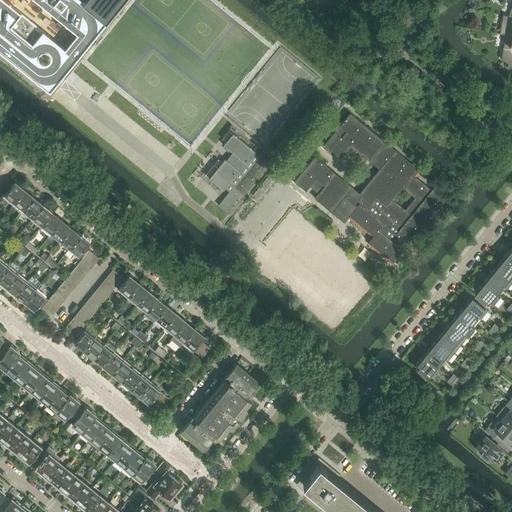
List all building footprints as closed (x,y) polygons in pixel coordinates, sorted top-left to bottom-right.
[(0,0),(0,50),(50,92),(77,58),(4,0),(36,0),(89,43),(118,8),(124,0),(0,0)] [(511,16),(509,16),(503,15),(500,34),(506,35),(511,35),(511,16)] [(45,17),(42,21),(47,25),(51,21),(45,17)] [(511,35),(506,35),(501,60),(509,64),(508,67),(511,68),(511,35)] [(315,156),(313,158),(294,181),(306,191),(310,186),(319,193),(315,198),(320,202),(332,211),(331,212),(332,212),(344,221),(344,222),(350,215),(374,235),(369,242),(369,243),(370,242),(393,261),(393,262),(404,250),(403,249),(408,244),(409,244),(408,243),(449,194),(449,195),(449,194),(437,184),(436,184),(437,185),(432,190),(414,175),(418,170),(419,170),(419,169),(395,150),(350,113),(334,133),(325,145),(341,158),(351,145),(380,169),(360,194),(315,156)] [(236,206),(275,158),(264,149),(258,156),(255,154),(256,152),(233,133),(224,145),(227,148),(225,149),(229,152),(230,150),(233,153),(227,160),(225,159),(209,179),(218,186),(216,187),(219,190),(221,188),(224,190),(225,188),(229,192),(218,205),(229,214),(232,210),(236,206)] [(4,196),(14,204),(25,189),(16,182),(4,196)] [(34,197),(25,189),(14,204),(23,211),(34,197)] [(44,205),(34,197),(23,211),(32,219),(44,205)] [(53,212),(44,205),(32,219),(42,226),(53,212)] [(57,215),(53,212),(42,226),(51,234),(63,220),(57,215)] [(72,227),(63,220),(51,234),(60,241),(72,227)] [(15,229),(11,226),(7,230),(12,234),(15,229)] [(81,235),(72,227),(60,241),(70,249),(81,235)] [(91,243),(81,235),(70,249),(82,259),(86,254),(89,251),(86,248),(91,243)] [(26,237),(22,242),(26,246),(30,241),(26,237)] [(15,240),(11,245),(16,249),(20,244),(15,240)] [(34,244),(30,241),(26,246),(30,249),(34,244)] [(29,251),(24,247),(21,252),(25,256),(29,251)] [(99,258),(90,250),(89,251),(86,254),(96,262),(99,258)] [(44,253),(40,257),(45,261),(48,256),(44,253)] [(96,262),(86,254),(82,259),(92,267),(96,262)] [(53,259),(48,256),(45,261),(49,264),(53,259)] [(511,264),(504,257),(497,266),(511,278),(511,264)] [(0,259),(0,277),(9,267),(0,259)] [(35,264),(39,267),(43,262),(39,259),(35,264)] [(92,267),(82,259),(77,265),(87,273),(92,267)] [(87,273),(77,265),(73,270),(83,278),(87,273)] [(511,278),(497,266),(490,274),(503,286),(507,288),(511,281),(511,278)] [(9,267),(0,277),(0,282),(7,288),(18,274),(9,267)] [(123,277),(113,269),(110,274),(120,282),(123,278),(123,277)] [(83,278),(73,270),(69,274),(79,282),(83,278)] [(18,274),(7,288),(16,296),(27,282),(18,274)] [(79,282),(69,274),(66,279),(75,287),(79,282)] [(110,274),(106,279),(116,287),(120,282),(110,274)] [(490,274),(483,283),(497,294),(503,286),(490,274)] [(123,278),(120,282),(116,287),(128,297),(140,283),(130,275),(126,280),(123,278)] [(75,287),(66,279),(62,284),(72,292),(75,287)] [(116,287),(106,279),(103,283),(112,291),(116,287)] [(27,282),(16,296),(25,303),(37,289),(27,282)] [(103,283),(99,287),(109,295),(112,291),(103,283)] [(149,290),(140,283),(128,297),(138,305),(149,290)] [(500,297),(497,294),(483,283),(476,291),(493,305),(500,297)] [(72,292),(62,284),(58,289),(67,297),(72,292)] [(99,287),(95,291),(105,300),(109,295),(99,287)] [(37,289),(25,303),(35,311),(39,306),(42,308),(46,304),(49,300),(49,299),(37,289)] [(67,297),(58,289),(54,294),(63,302),(67,297)] [(158,298),(149,290),(138,305),(147,312),(158,298)] [(95,291),(91,296),(101,304),(105,300),(95,291)] [(63,302),(54,294),(49,299),(49,300),(59,308),(63,302)] [(91,296),(88,301),(98,309),(101,304),(91,296)] [(471,296),(464,305),(478,317),(481,319),(488,311),(471,296)] [(168,306),(158,298),(147,312),(156,320),(168,306)] [(59,308),(49,300),(46,304),(55,312),(59,308)] [(88,301),(84,305),(94,313),(98,309),(88,301)] [(55,312),(46,304),(42,308),(41,309),(51,317),(55,312)] [(84,305),(80,310),(90,318),(94,313),(84,305)] [(478,317),(464,305),(457,314),(471,325),(478,317)] [(177,313),(168,306),(156,320),(165,327),(177,313)] [(80,310),(76,314),(86,322),(90,318),(80,310)] [(186,321),(177,313),(165,327),(175,335),(186,321)] [(76,314),(73,319),(83,327),(86,322),(76,314)] [(457,314),(451,322),(467,336),(474,327),(471,325),(457,314)] [(122,315),(118,320),(122,324),(126,319),(122,315)] [(73,319),(69,324),(79,332),(83,327),(73,319)] [(196,328),(186,321),(175,335),(184,342),(196,328)] [(120,326),(116,322),(112,327),(117,330),(120,326)] [(451,322),(444,330),(461,344),(467,336),(451,322)] [(69,324),(65,328),(75,336),(76,335),(79,332),(69,324)] [(95,338),(83,327),(79,332),(76,335),(79,338),(74,343),(84,352),(95,338)] [(205,336),(196,328),(184,342),(198,353),(206,344),(201,340),(205,336)] [(140,330),(136,335),(140,339),(144,334),(140,330)] [(444,330),(437,339),(454,353),(461,344),(444,330)] [(139,341),(135,337),(131,342),(135,345),(139,341)] [(95,338),(84,352),(93,359),(105,345),(95,338)] [(430,347),(444,358),(447,361),(454,353),(437,339),(430,347)] [(206,344),(198,353),(203,357),(210,348),(206,344)] [(105,345),(93,359),(102,367),(114,353),(105,345)] [(7,350),(4,346),(0,350),(0,365),(6,370),(20,353),(19,352),(19,350),(16,348),(14,348),(13,350),(10,347),(7,350)] [(159,346),(155,351),(159,354),(163,349),(159,346)] [(430,347),(423,355),(437,367),(444,358),(430,347)] [(25,357),(20,353),(6,370),(14,377),(27,362),(24,359),(25,357)] [(114,353),(102,367),(112,374),(123,360),(114,353)] [(157,356),(153,353),(149,357),(154,361),(157,356)] [(440,369),(437,367),(423,355),(416,364),(419,367),(417,369),(424,375),(426,372),(433,378),(440,369)] [(172,357),(168,362),(172,365),(176,360),(172,357)] [(123,360),(112,374),(121,382),(132,368),(123,360)] [(30,363),(27,362),(14,377),(23,384),(37,367),(31,362),(30,363)] [(167,372),(171,367),(167,363),(163,368),(167,372)] [(260,382),(237,363),(223,379),(224,380),(209,398),(236,420),(252,401),(251,400),(255,395),(251,392),(260,382)] [(42,371),(37,367),(23,384),(31,391),(44,375),(41,373),(42,371)] [(132,368),(121,382),(130,389),(142,375),(132,368)] [(47,377),(44,375),(31,391),(40,398),(54,381),(48,376),(47,377)] [(142,375),(130,389),(140,397),(151,383),(142,375)] [(59,385),(54,381),(40,398),(48,405),(61,389),(58,387),(59,385)] [(151,383),(140,397),(149,405),(153,400),(157,404),(165,394),(151,383)] [(64,391),(61,389),(48,405),(57,412),(72,394),(71,395),(65,390),(64,391)] [(73,394),(72,394),(57,412),(65,419),(69,415),(72,418),(80,409),(76,406),(78,403),(75,400),(76,399),(76,398),(76,397),(73,394)] [(165,394),(157,404),(161,408),(169,398),(165,394)] [(180,432),(204,451),(212,440),(216,443),(219,438),(220,439),(236,420),(209,398),(194,416),(193,416),(180,432)] [(511,411),(504,406),(497,415),(511,427),(511,411)] [(84,412),(80,409),(72,418),(76,421),(73,425),(82,432),(96,415),(95,415),(96,413),(92,410),(91,411),(90,410),(89,412),(86,409),(84,412)] [(101,419),(96,415),(82,432),(90,439),(103,423),(100,421),(101,419)] [(511,439),(511,427),(497,415),(489,425),(498,433),(510,442),(511,439)] [(8,420),(0,428),(0,441),(2,444),(16,427),(8,420)] [(106,426),(103,423),(90,439),(99,446),(113,429),(107,424),(106,426)] [(498,433),(489,425),(485,429),(494,437),(498,433)] [(16,427),(2,444),(7,448),(9,446),(12,449),(24,433),(16,427)] [(118,433),(113,429),(99,446),(107,453),(120,437),(117,435),(118,433)] [(24,433),(12,449),(15,451),(13,453),(19,457),(33,440),(24,433)] [(483,434),(475,444),(483,450),(481,453),(488,459),(490,456),(495,460),(503,450),(483,434)] [(123,440),(120,437),(107,453),(116,460),(130,443),(124,438),(123,440)] [(33,440),(19,457),(24,462),(26,460),(29,463),(41,447),(33,440)] [(135,447),(130,443),(116,460),(124,467),(137,451),(134,449),(135,447)] [(44,478),(58,461),(60,458),(56,454),(57,453),(49,446),(36,463),(39,466),(37,469),(40,471),(38,473),(44,478)] [(140,454),(137,451),(124,467),(133,474),(147,457),(141,452),(140,454)] [(149,456),(147,457),(133,474),(141,481),(154,465),(151,463),(152,461),(152,459),(149,456)] [(58,461),(44,478),(50,482),(51,480),(54,483),(66,468),(58,461)] [(163,461),(154,473),(158,477),(164,470),(166,471),(166,470),(170,467),(163,461)] [(375,511),(336,480),(341,474),(340,474),(337,477),(319,462),(318,463),(310,473),(310,474),(303,483),(309,488),(306,492),(329,511),(375,511)] [(91,472),(94,469),(91,466),(85,472),(88,475),(91,472)] [(66,468),(54,483),(57,485),(55,487),(61,492),(75,475),(66,468)] [(164,470),(147,491),(156,498),(162,491),(170,497),(176,490),(178,492),(183,485),(181,484),(182,483),(166,470),(166,471),(164,470)] [(75,475),(61,492),(67,496),(68,494),(71,497),(84,482),(75,475)] [(84,482),(71,497),(74,499),(72,501),(78,506),(92,489),(84,482)] [(139,487),(135,491),(143,498),(147,494),(139,487)] [(92,489),(78,506),(84,510),(85,508),(88,511),(101,496),(92,489)] [(101,496),(88,511),(89,511),(101,511),(109,503),(101,496)] [(145,498),(138,507),(144,511),(157,511),(160,510),(145,498)] [(0,511),(16,511),(23,504),(17,499),(15,501),(12,499),(0,511)] [(109,503),(101,511),(115,511),(118,510),(109,503)]
